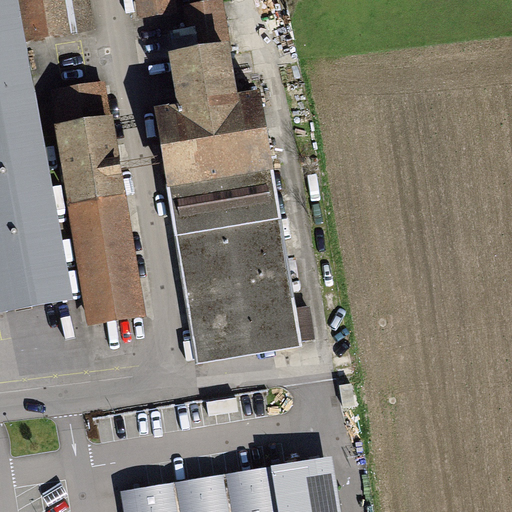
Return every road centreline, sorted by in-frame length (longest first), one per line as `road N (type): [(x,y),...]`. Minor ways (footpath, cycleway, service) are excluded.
road 1 (unknown): [(80,465),(313,423),(324,400),(309,380),(178,388)]
road 2 (residential): [(0,414),(178,388)]
